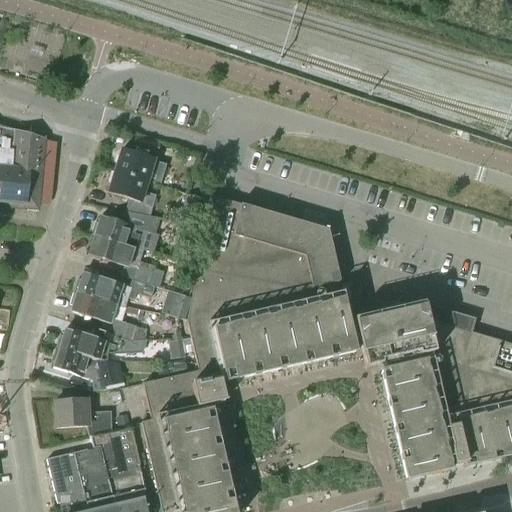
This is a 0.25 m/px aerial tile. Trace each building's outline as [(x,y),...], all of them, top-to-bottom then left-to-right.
[(0,129),(0,152),(9,154),(4,205),(36,208),(42,142),(0,129)] [(129,148),(154,155),(157,143),(133,136),(129,148)] [(55,144),(54,165),(62,166),(63,144),(55,144)] [(0,204),(4,205),(9,154),(0,152),(0,204)] [(119,152),(113,173),(145,184),(158,187),(164,167),(152,163),(119,152)] [(113,173),(106,194),(150,208),(153,198),(142,194),(145,184),(113,173)] [(198,373),(141,386),(150,423),(147,423),(167,511),(233,511),(209,406),(223,403),(219,385),(355,354),(350,334),(326,232),(211,199),(186,323),(198,373)] [(94,223),(90,236),(138,251),(138,250),(165,258),(166,254),(148,249),(150,244),(157,219),(123,213),(120,225),(99,218),(97,224),(94,223)] [(90,236),(86,249),(89,250),(87,256),(116,265),(120,267),(117,275),(131,280),(147,285),(151,271),(134,265),(138,251),(90,236)] [(76,280),(72,292),(104,302),(123,308),(126,298),(132,299),(134,293),(149,298),(152,287),(147,285),(131,280),(128,289),(110,284),(80,275),(79,281),(76,280)] [(182,296),(166,291),(159,314),(175,319),(182,296)] [(72,292),(68,305),(71,306),(69,312),(98,322),(95,330),(89,328),(89,329),(128,341),(139,341),(140,338),(141,334),(139,330),(133,329),(117,323),(118,318),(111,316),(101,312),(104,302),(72,292)] [(422,305),(352,321),(357,342),(360,354),(364,370),(378,367),(404,482),(424,477),(425,477),(449,471),(448,468),(463,464),(464,468),(511,456),(511,346),(481,338),(471,334),(475,321),(422,305)] [(55,326),(48,347),(93,362),(93,361),(97,361),(100,361),(101,353),(102,353),(107,353),(107,354),(125,353),(134,353),(135,350),(139,341),(128,341),(89,329),(87,335),(55,326)] [(171,335),(168,336),(172,363),(182,361),(177,331),(170,332),(171,335)] [(48,347),(42,367),(51,369),(80,378),(80,379),(86,381),(87,393),(92,392),(107,390),(121,388),(117,368),(100,372),(90,369),(93,362),(48,347)] [(185,375),(184,365),(164,364),(166,380),(185,375)] [(85,402),(52,404),(54,431),(85,429),(88,439),(95,438),(110,434),(109,414),(86,416),(85,402)] [(126,424),(124,416),(114,418),(116,426),(126,424)] [(110,434),(95,438),(88,439),(91,451),(98,449),(112,511),(148,511),(146,502),(143,490),(142,491),(137,467),(138,467),(130,430),(110,434)] [(91,451),(71,455),(84,511),(112,511),(98,449),(91,451)] [(84,511),(71,455),(44,462),(55,506),(57,506),(58,511),(84,511)]
